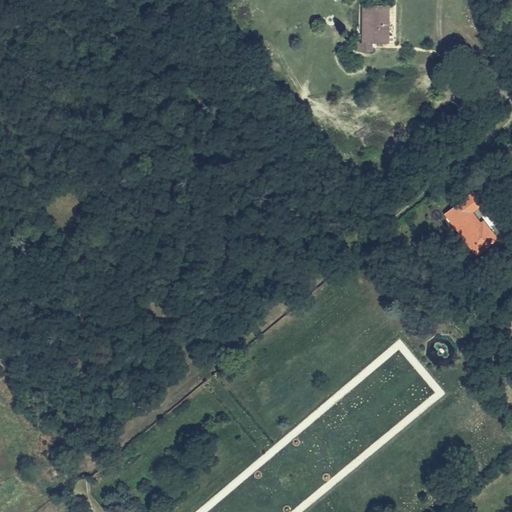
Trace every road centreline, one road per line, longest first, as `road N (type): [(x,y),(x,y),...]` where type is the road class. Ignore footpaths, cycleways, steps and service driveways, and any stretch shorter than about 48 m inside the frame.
road 1 (track): [(511,110),(95,440)]
road 2 (track): [(58,0),(95,440)]
road 3 (track): [(313,262),(0,177)]
road 4 (track): [(203,352),(0,107)]
road 5 (track): [(0,264),(71,192),(203,104)]
